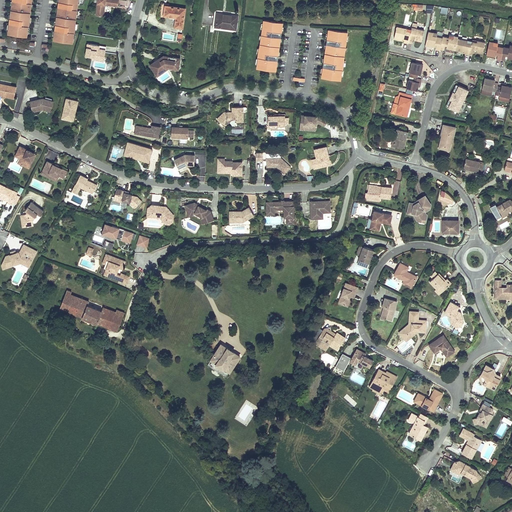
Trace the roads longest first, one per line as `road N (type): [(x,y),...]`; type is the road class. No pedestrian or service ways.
road 1 (residential): [(360,153),(320,185),(163,184),(118,173),(0,119)]
road 2 (residential): [(459,256),(415,246),(393,253),(378,269),(362,334),(456,388),(469,359),(499,337)]
road 3 (residential): [(132,74),(151,91),(184,100),(231,87),(320,99),(340,110),(360,153)]
road 4 (unclassified): [(511,74),(470,66),(442,78),(414,167)]
road 5 (residential): [(0,51),(113,81),(132,74)]
